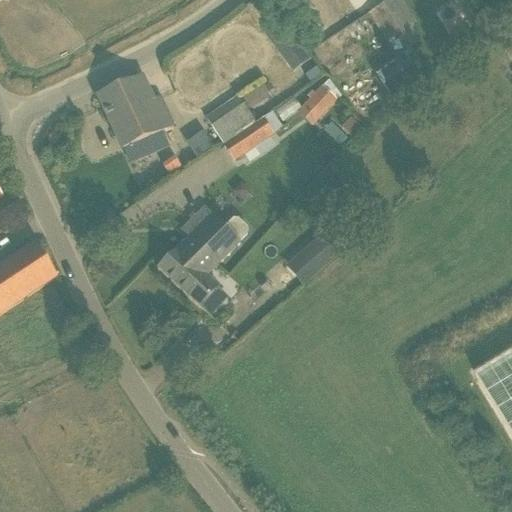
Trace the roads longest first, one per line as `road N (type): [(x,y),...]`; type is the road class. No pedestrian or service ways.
road 1 (unclassified): [(180,455),(76,286),(2,121)]
road 2 (unclassified): [(2,121),(146,53),(229,0)]
